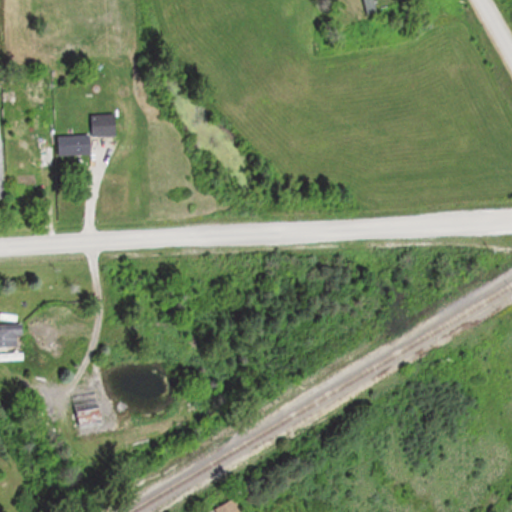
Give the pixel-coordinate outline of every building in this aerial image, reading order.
[(363,0),(367,15),(383,11),(380,0),(363,0)] [(91,155),(91,137),(117,137),(117,115),(91,115),(92,135),(58,136),(59,155),(91,155)] [(43,137),(10,137),(10,158),(43,158),(43,137)] [(0,320),(0,349),(21,350),(21,320),(0,320)] [(75,408),(82,433),(104,428),(98,402),(75,408)]
